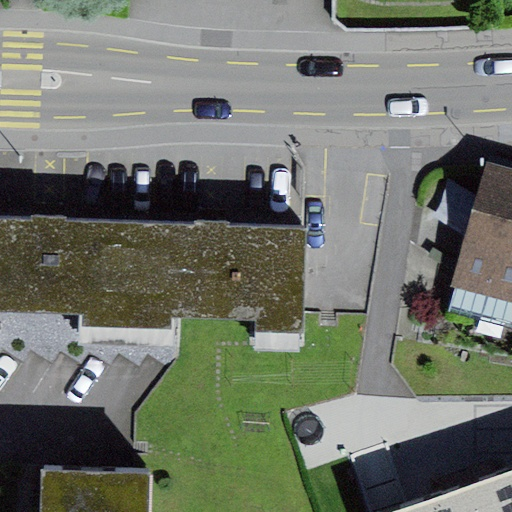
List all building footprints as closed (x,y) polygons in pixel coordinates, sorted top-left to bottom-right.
[(511,174),(489,168),(455,288),(511,303),(511,174)] [(134,232),(0,227),(0,334),(7,335),(8,317),(83,320),(83,329),(130,331),(134,232)] [(307,238),(134,232),(130,331),(172,334),(173,321),(258,325),(258,336),(303,338),(307,238)] [(151,511),(152,485),(44,481),(42,511),(151,511)] [(511,511),(511,487),(424,511),(511,511)]
